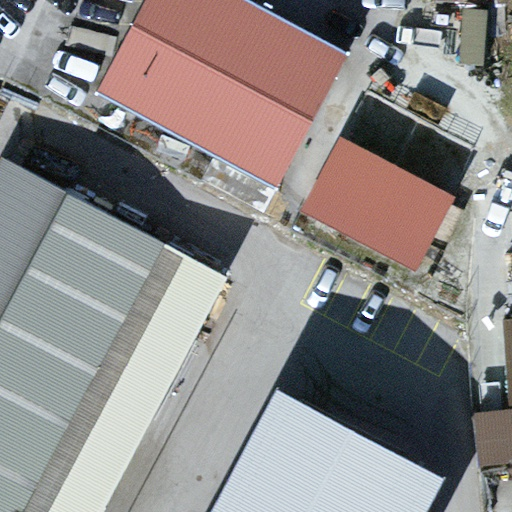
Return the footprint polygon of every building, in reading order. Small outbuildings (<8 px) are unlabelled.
[(143,0),(95,93),(273,184),(341,54),(235,0),(143,0)] [(306,214),(413,271),(451,199),(344,143),(306,214)] [(0,511),(66,511),(194,266),(5,169),(0,179),(0,511)] [(423,511),(438,485),(288,409),(234,511),(423,511)] [(511,458),(511,417),(484,420),(487,461),(511,458)]
